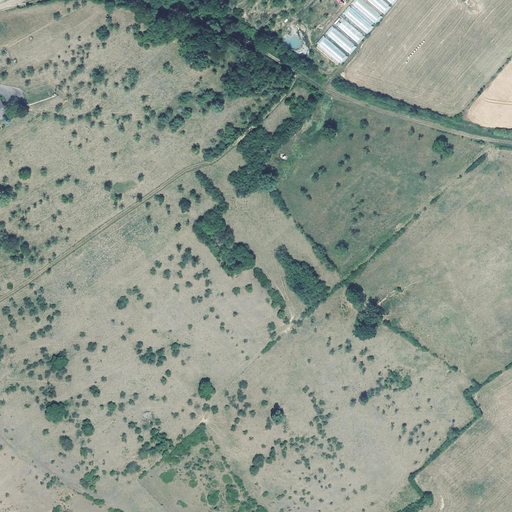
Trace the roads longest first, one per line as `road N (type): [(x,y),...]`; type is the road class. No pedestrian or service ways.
road 1 (track): [(106,504),(174,449),(268,342),(491,142)]
road 2 (track): [(131,0),(356,103),(511,144)]
road 3 (track): [(292,70),(270,111),(212,162),(181,175),(0,301)]
road 4 (track): [(327,91),(260,163),(289,215),(341,278)]
road 5 (track): [(0,432),(27,460),(120,511)]
